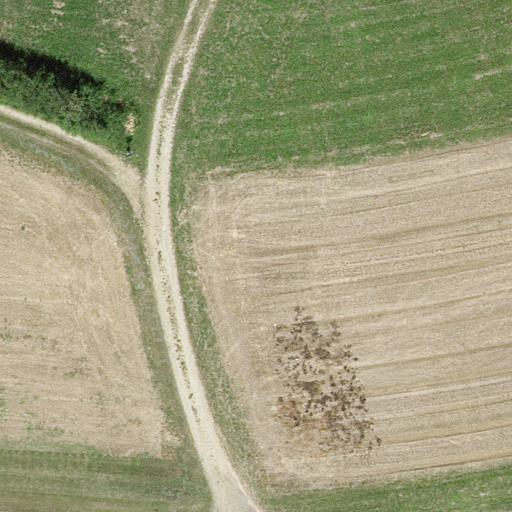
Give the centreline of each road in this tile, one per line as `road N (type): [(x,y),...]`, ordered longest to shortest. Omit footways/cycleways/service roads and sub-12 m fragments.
road 1 (track): [(226,511),(169,341),(161,210)]
road 2 (track): [(161,210),(197,0)]
road 3 (track): [(0,105),(91,143),(161,210)]
